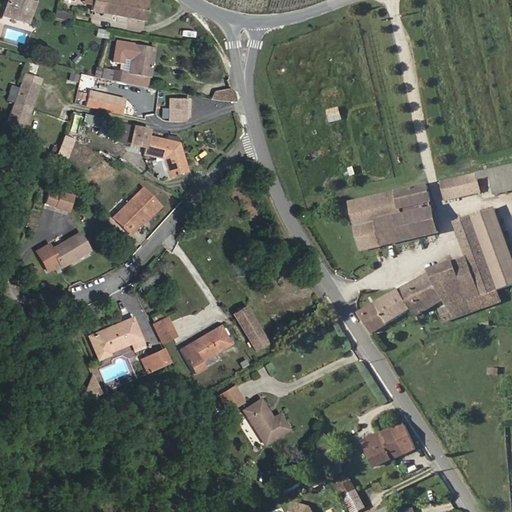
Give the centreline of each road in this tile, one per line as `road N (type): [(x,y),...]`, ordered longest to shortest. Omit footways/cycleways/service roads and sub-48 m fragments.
road 1 (residential): [(260,144),(279,194),(474,511)]
road 2 (unknown): [(398,0),(457,234),(340,294)]
road 3 (residential): [(260,144),(244,148),(146,266),(57,311)]
